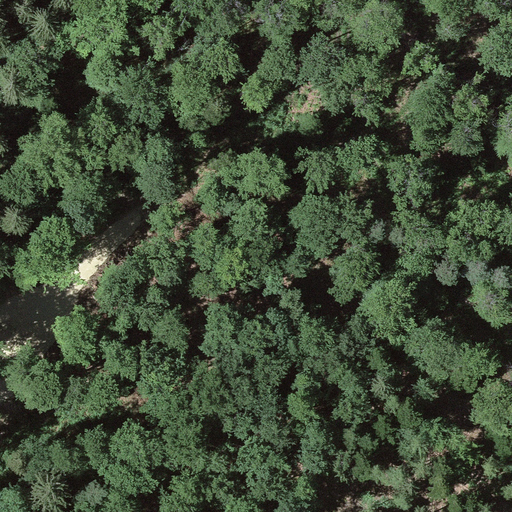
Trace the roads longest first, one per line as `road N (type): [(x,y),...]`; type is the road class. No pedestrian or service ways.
road 1 (track): [(511,357),(496,334),(433,286),(195,159),(35,0)]
road 2 (track): [(338,0),(339,32),(433,286)]
road 3 (track): [(14,336),(195,159)]
